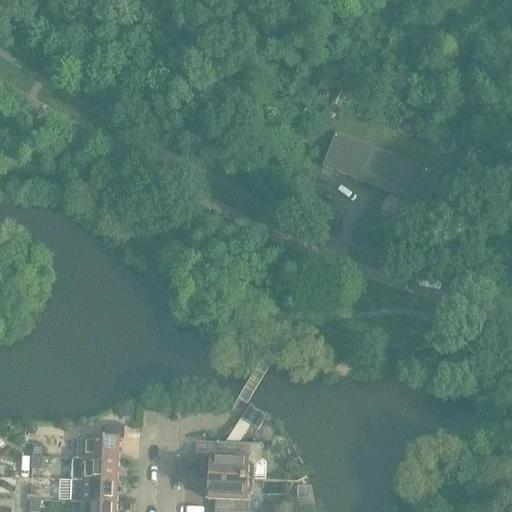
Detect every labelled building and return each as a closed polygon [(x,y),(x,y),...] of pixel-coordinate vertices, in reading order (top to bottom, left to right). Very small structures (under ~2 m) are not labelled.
[(309,127),(294,129),(298,150),(313,147),(309,127)] [(426,208),(439,174),(334,135),(322,169),(359,183),(426,208)] [(250,406),(242,419),(250,424),(258,429),(266,416),(250,406)] [(238,424),(232,434),(240,439),(247,429),(250,424),(242,419),(238,424)] [(70,437),(70,459),(118,462),(118,440),(123,441),(124,427),(104,426),(104,439),(70,437)] [(267,446),(250,445),(222,444),(221,457),(209,456),(209,465),(204,469),(203,478),(253,481),(253,471),(253,468),(266,461),(267,447),(267,446)] [(32,445),(31,458),(41,458),(42,446),(32,445)] [(41,458),(31,458),(31,471),(41,471),(41,458)] [(118,462),(70,459),(66,459),(65,481),(117,483),(118,462)] [(253,481),(203,478),(203,488),(207,493),(207,501),(219,501),(218,511),(246,511),(247,498),(252,493),(252,490),(253,481)] [(117,483),(65,481),(64,503),(80,503),(116,505),(117,483)] [(30,489),(30,501),(40,502),(40,489),(30,489)] [(39,511),(40,502),(30,501),(29,511),(39,511)] [(115,511),(116,505),(80,503),(80,511),(115,511)]
